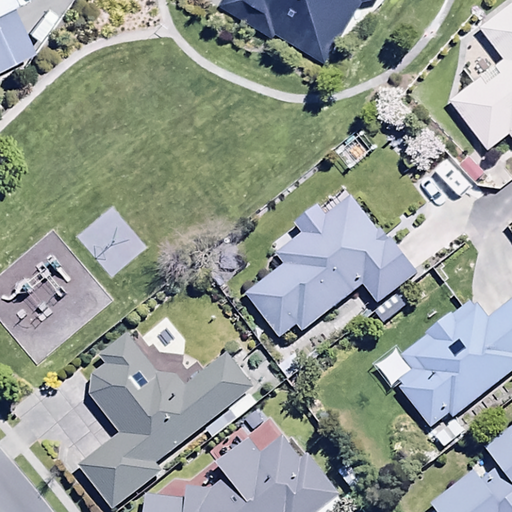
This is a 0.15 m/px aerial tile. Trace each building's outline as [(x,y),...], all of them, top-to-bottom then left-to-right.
[(0,0),(0,79),(34,63),(14,22),(19,19),(11,4),(19,0),(0,0)] [(363,9),(380,4),(382,0),(232,0),(222,16),(271,47),(274,42),(324,73),(363,9)] [(511,13),(480,36),(503,68),(451,106),(489,159),(511,143),(511,13)] [(303,340),(364,294),(378,314),(418,284),(383,236),(379,239),(352,204),(328,222),(322,214),(296,233),(304,243),(275,264),(285,276),(250,303),(282,346),(299,334),(303,340)] [(455,425),(511,380),(511,309),(488,328),(474,310),(403,364),(414,379),(398,391),(432,436),(452,421),(455,425)] [(156,471),(228,416),(237,427),(257,410),(249,400),(254,396),(227,362),(186,393),(178,383),(161,382),(158,384),(130,345),(101,365),(108,375),(95,384),(94,405),(121,441),(79,473),(109,511),(121,511),(164,480),(156,471)] [(511,511),(511,435),(486,457),(501,475),(484,488),(477,479),(435,511),(511,511)] [(329,511),(340,504),(307,463),(300,469),(283,447),(262,464),(250,449),(219,474),(228,485),(210,500),(190,499),(190,507),(146,505),(145,511),(329,511)]
